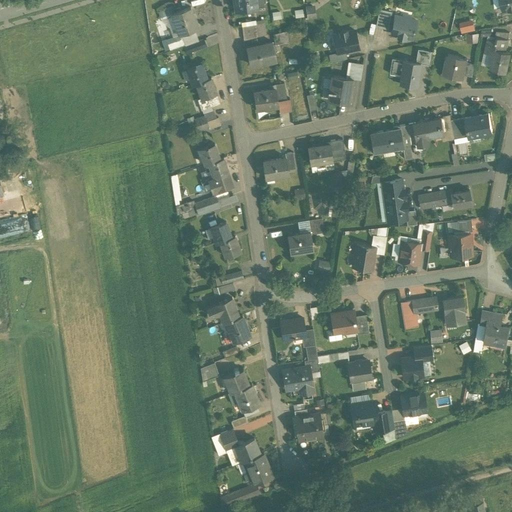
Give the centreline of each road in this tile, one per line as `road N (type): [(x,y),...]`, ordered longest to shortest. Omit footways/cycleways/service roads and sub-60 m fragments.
road 1 (residential): [(242,144),(460,96),(511,98)]
road 2 (residential): [(275,289),(262,314),(286,470)]
road 3 (track): [(511,469),(354,511)]
road 4 (residential): [(242,144),(264,275),(275,289)]
road 5 (residential): [(220,0),(242,144)]
road 6 (residential): [(494,268),(511,141)]
road 7 (residential): [(372,286),(494,268)]
